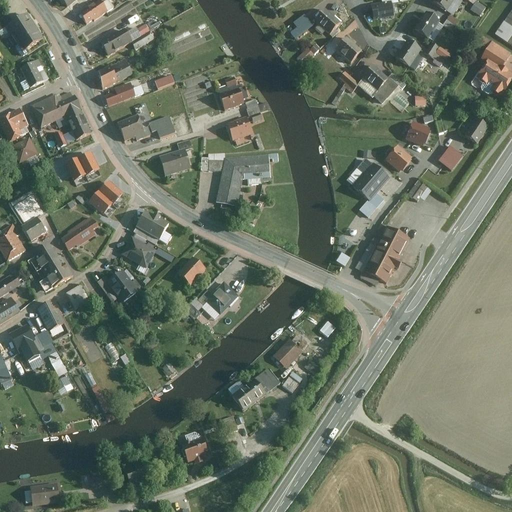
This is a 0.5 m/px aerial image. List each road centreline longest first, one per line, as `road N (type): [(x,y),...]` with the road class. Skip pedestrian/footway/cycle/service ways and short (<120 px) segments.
road 1 (tertiary): [(358,300),(149,189)]
road 2 (primary): [(404,318),(511,161)]
road 3 (unclassified): [(346,407),(477,484),(511,495)]
road 4 (tertiary): [(149,189),(124,162),(80,77)]
road 5 (primary): [(275,511),(346,407)]
road 6 (residential): [(236,464),(119,509)]
